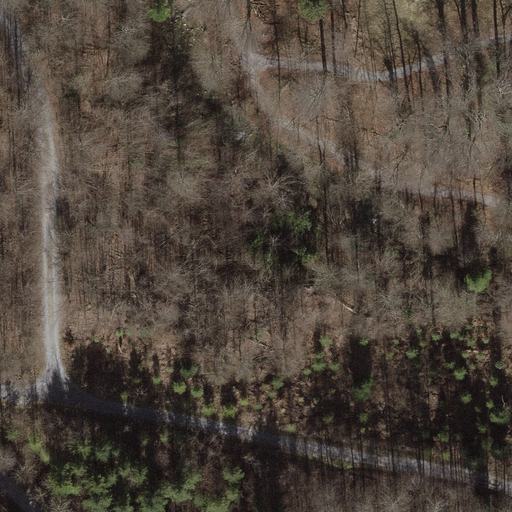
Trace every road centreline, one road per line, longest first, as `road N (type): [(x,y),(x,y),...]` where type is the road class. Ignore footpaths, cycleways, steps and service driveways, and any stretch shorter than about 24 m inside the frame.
road 1 (track): [(55,397),(511,487)]
road 2 (track): [(55,397),(42,125),(18,34),(0,6)]
road 3 (track): [(511,204),(384,180),(286,124),(260,95),(230,0)]
